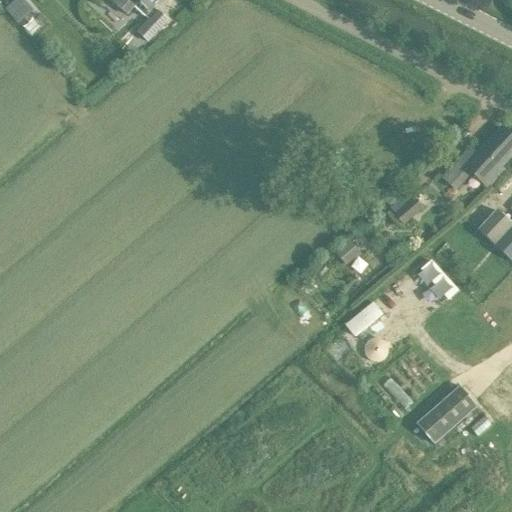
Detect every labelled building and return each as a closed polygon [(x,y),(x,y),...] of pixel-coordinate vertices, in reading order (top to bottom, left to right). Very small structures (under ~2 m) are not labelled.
[(16,0),(4,11),(11,18),(19,11),(25,18),(32,11),(22,0),(16,0)] [(156,12),(153,9),(161,0),(117,0),(114,3),(127,15),(135,7),(150,22),(138,35),(148,44),(168,23),(156,11),(156,12)] [(500,168),(511,154),(511,137),(504,130),(478,158),(470,150),(443,179),(456,191),(471,174),(487,188),(503,171),(500,168)] [(403,227),(423,209),(414,198),(394,216),(403,227)] [(511,226),(496,212),(478,233),(511,264),(511,262),(511,226)] [(347,243),(335,254),(344,264),(356,253),(347,243)] [(511,300),(504,293),(478,320),(502,341),(511,331),(509,329),(511,325),(511,300)] [(478,320),(453,345),(473,364),(488,348),(491,351),(502,341),(478,320)] [(434,445),(477,408),(460,389),(418,426),(434,445)]
